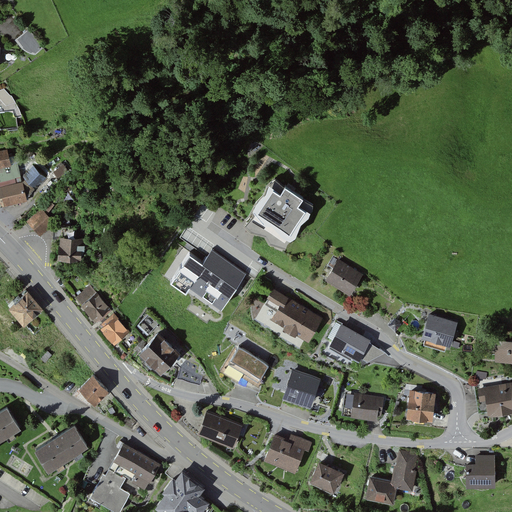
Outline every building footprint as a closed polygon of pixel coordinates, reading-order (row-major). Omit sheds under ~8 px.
[(28,30),(15,41),(24,51),(30,54),(36,56),(44,49),(28,30)] [(19,110),(12,96),(10,97),(9,105),(11,113),(19,110)] [(0,182),(1,183),(0,179),(0,177),(2,177),(1,170),(12,168),(8,150),(0,151),(0,182)] [(0,179),(1,183),(0,182),(0,201),(3,208),(28,203),(26,195),(31,195),(36,189),(46,178),(34,167),(23,177),(25,181),(23,183),(17,184),(14,174),(5,175),(5,176),(2,177),(0,177),(0,179)] [(120,178),(111,187),(118,195),(128,185),(120,178)] [(313,207),(275,182),(269,187),(266,196),(257,206),(253,215),(252,219),(244,229),(249,235),(255,236),(265,239),(268,246),(286,252),(288,248),(291,244),(296,242),(302,227),(309,220),(310,216),(313,213),(313,207)] [(92,196),(88,191),(81,197),(85,202),(92,196)] [(49,201),(41,210),(27,222),(41,238),(55,224),(47,216),(55,206),(49,201)] [(59,247),(58,262),(81,263),(81,259),(85,259),(85,247),(82,247),(82,240),(77,240),(77,227),(53,226),(53,240),(60,241),(59,247)] [(225,302),(249,267),(213,242),(208,249),(193,239),(170,273),(189,287),(193,281),(225,302)] [(363,273),(338,257),(326,276),(350,292),(363,273)] [(91,284),(76,296),(97,322),(113,309),(97,290),(96,291),(91,284)] [(322,315),(272,285),(267,293),(269,293),(265,298),(276,305),(270,314),(284,322),(283,323),(296,331),(296,330),(309,337),(322,315)] [(30,291),(12,306),(28,324),(45,309),(30,291)] [(0,307),(0,331),(12,318),(0,307)] [(458,319),(429,310),(421,333),(450,343),(458,319)] [(103,323),(101,325),(114,341),(130,330),(116,313),(114,311),(102,321),(103,323)] [(371,337),(341,320),(330,340),(331,341),(329,344),(351,357),(353,354),(359,357),(361,354),(368,358),(386,349),(369,340),(371,337)] [(159,327),(139,348),(161,369),(181,348),(159,327)] [(496,357),(511,357),(511,338),(495,339),(496,357)] [(269,362),(238,343),(228,361),(226,359),(220,368),(237,379),(240,373),(259,385),(266,374),(262,372),(269,362)] [(183,360),(177,376),(183,379),(200,384),(205,369),(183,360)] [(321,376),(293,365),(283,390),(311,401),(321,376)] [(95,374),(81,387),(97,403),(110,390),(95,374)] [(488,413),(511,409),(511,381),(474,386),(478,412),(488,411),(488,413)] [(436,390),(409,386),(406,414),(433,417),(436,390)] [(385,395),(354,390),(351,413),(377,417),(378,412),(382,413),(385,395)] [(9,407),(0,413),(0,443),(23,429),(9,407)] [(243,422),(207,407),(198,430),(234,445),(243,422)] [(77,425),(39,448),(52,469),(90,446),(77,425)] [(289,437),(275,431),(264,456),(295,469),(305,446),(309,448),(312,440),(291,431),(289,437)] [(162,464),(125,442),(115,460),(138,473),(133,481),(147,489),(162,464)] [(392,477),(370,472),(366,492),(368,492),(367,495),(379,497),(380,495),(394,498),(397,484),(413,487),(418,467),(416,467),(419,453),(400,449),(396,464),(395,464),(392,477)] [(476,461),(466,461),(467,483),(496,482),(495,453),(476,453),(476,461)] [(345,469),(319,458),(311,476),(312,477),(311,479),(322,484),(323,482),(334,487),(338,479),(340,480),(345,469)] [(120,488),(124,479),(109,471),(107,476),(104,474),(91,497),(118,511),(120,511),(131,494),(120,488)] [(205,489),(182,472),(176,481),(173,479),(163,492),(165,494),(156,507),(162,511),(188,511),(189,511),(190,511),(203,511),(210,503),(200,496),(205,489)]
